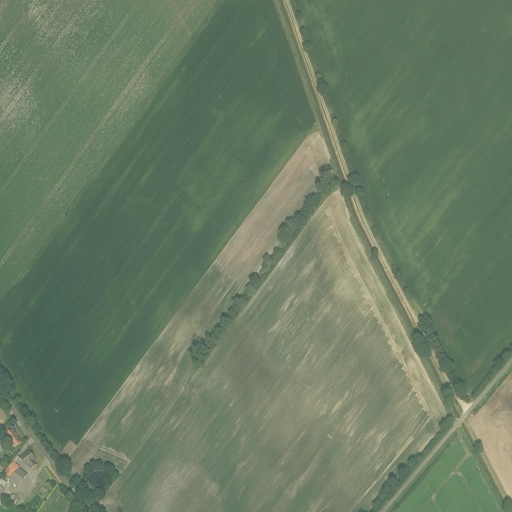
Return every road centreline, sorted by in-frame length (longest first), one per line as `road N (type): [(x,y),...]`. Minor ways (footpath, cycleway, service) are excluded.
road 1 (track): [(287,0),(367,226),(466,413)]
road 2 (unclassified): [(383,511),(511,360)]
road 3 (residential): [(85,511),(0,391)]
